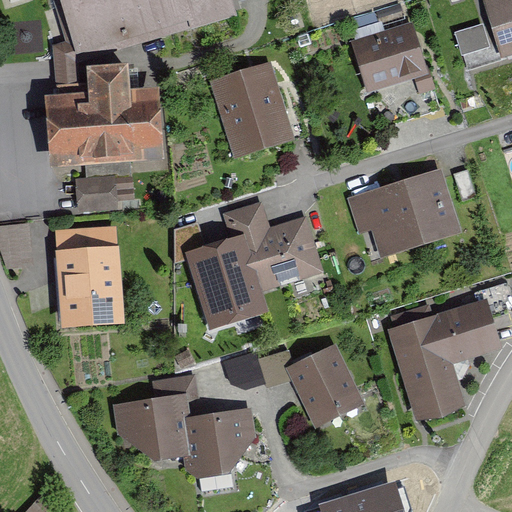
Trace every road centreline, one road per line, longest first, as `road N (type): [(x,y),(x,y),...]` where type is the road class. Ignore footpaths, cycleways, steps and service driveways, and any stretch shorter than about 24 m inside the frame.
road 1 (unknown): [(0,76),(125,68),(250,36)]
road 2 (unclassified): [(0,315),(57,442),(101,511)]
road 3 (residential): [(445,511),(511,375)]
